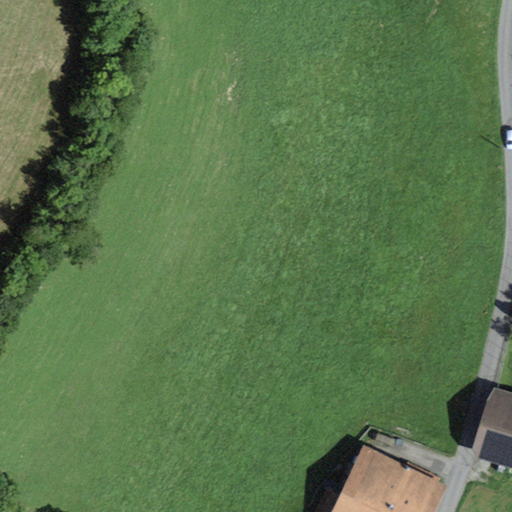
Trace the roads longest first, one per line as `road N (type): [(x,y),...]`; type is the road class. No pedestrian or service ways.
road 1 (residential): [(511,259),(489,374),(447,511)]
road 2 (residential): [(511,0),(511,140)]
